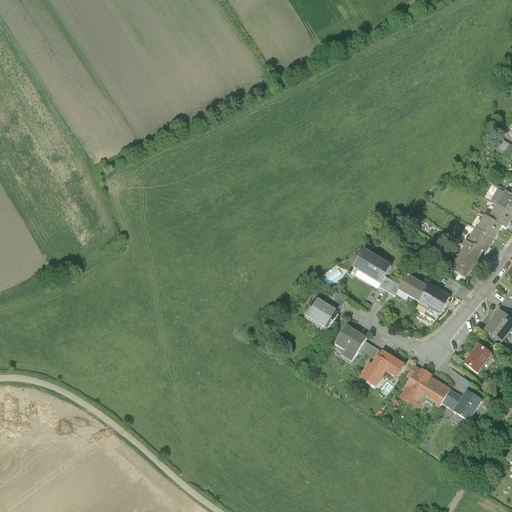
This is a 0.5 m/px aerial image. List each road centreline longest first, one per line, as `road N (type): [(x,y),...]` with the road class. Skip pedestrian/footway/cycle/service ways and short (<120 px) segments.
road 1 (track): [(0,377),(35,380),(90,407),(218,511)]
road 2 (residential): [(511,256),(438,349),(409,348),(359,319)]
